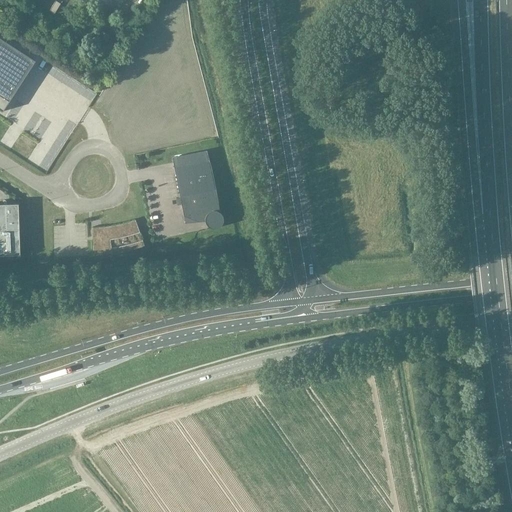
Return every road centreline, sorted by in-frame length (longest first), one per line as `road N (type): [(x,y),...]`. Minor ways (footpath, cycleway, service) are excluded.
road 1 (tertiary): [(511,319),(351,340),(237,366),(0,453)]
road 2 (primary): [(0,390),(136,350),(303,319)]
road 3 (motorway): [(243,0),(291,302)]
road 4 (motorway): [(313,300),(261,0)]
road 5 (primary): [(291,302),(133,334),(0,373)]
road 6 (motorway): [(461,0),(473,165),(490,213)]
road 7 (motorway): [(479,0),(490,213)]
road 8 (primary): [(303,319),(511,293)]
road 9 (primary): [(511,277),(313,300)]
road 10 (motorway): [(490,213),(511,404)]
road 11 (motorway): [(511,141),(506,0)]
